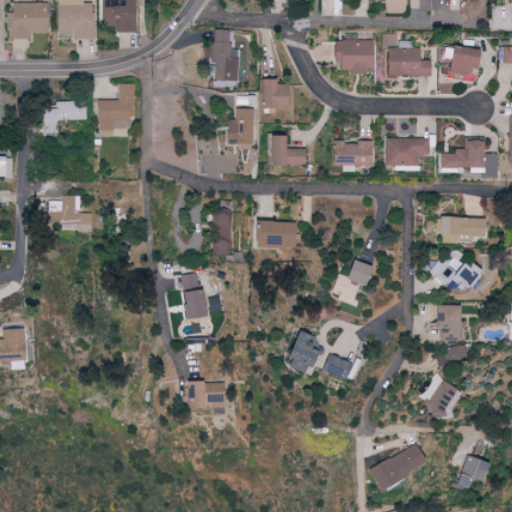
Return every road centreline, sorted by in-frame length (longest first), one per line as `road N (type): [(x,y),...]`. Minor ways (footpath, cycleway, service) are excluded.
road 1 (residential): [(145,53),(146,150),(156,171),(226,189),(511,190)]
road 2 (residential): [(364,511),(368,414),(415,334),(412,189)]
road 3 (residential): [(193,13),(253,24),(482,27)]
road 4 (residential): [(289,24),(317,81),(351,105),(474,109)]
road 5 (residential): [(0,72),(95,70),(145,53),(201,0)]
road 6 (residential): [(0,273),(9,273),(21,72)]
